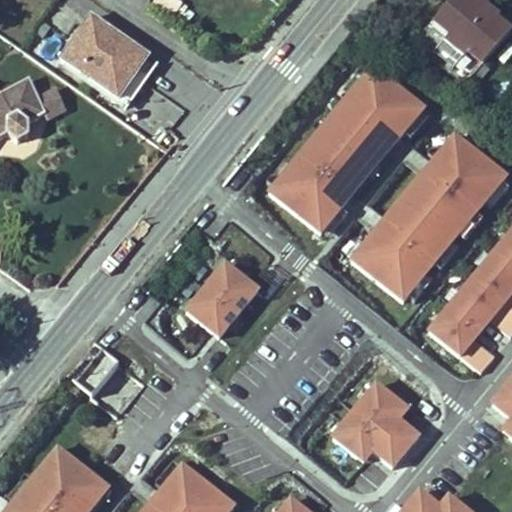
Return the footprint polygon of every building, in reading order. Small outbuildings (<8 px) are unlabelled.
[(482,1),(480,0),(451,0),(433,23),(449,36),(444,42),(464,59),(468,54),(483,66),(511,31),(497,19),(500,16),(487,5),(486,4),(481,10),(476,7),(482,1)] [(480,0),(482,1),(476,7),(481,10),(486,4),(487,5),(490,0),(480,0)] [(91,20),(61,62),(118,102),(134,78),(122,69),(134,51),(91,20)] [(449,36),(433,23),(417,41),(453,72),(464,59),(444,42),(449,36)] [(147,60),(134,51),(122,69),(134,78),(147,60)] [(489,71),(483,66),(467,85),(473,89),(489,71)] [(269,194),(320,237),(344,208),(340,205),(395,137),(400,140),(424,111),(372,69),(269,194)] [(145,85),(134,78),(118,102),(128,109),(145,85)] [(0,98),(0,141),(7,138),(17,146),(29,139),(30,126),(46,119),(47,118),(39,101),(30,83),(0,98)] [(55,94),(39,101),(47,118),(46,119),(48,123),(65,115),(55,94)] [(375,234),(351,263),(403,305),(506,179),(455,137),(431,166),(435,170),(379,237),(375,234)] [(511,232),(428,334),(480,377),(494,360),(473,344),(490,323),(511,340),(511,338),(511,232)] [(186,314),(219,341),(258,294),(225,267),(186,314)] [(91,398),(117,420),(144,387),(118,365),(91,398)] [(511,423),(503,434),(511,441),(511,382),(492,407),(511,423)] [(408,412),(376,386),(332,440),(364,466),(373,454),(393,471),(419,439),(399,423),(408,412)] [(86,511),(105,489),(57,450),(5,511),(86,511)] [(232,511),(234,510),(182,467),(159,495),(162,499),(151,511),(232,511)] [(463,511),(449,500),(439,511),(420,494),(405,511),(463,511)] [(303,511),(291,501),(282,511),(303,511)]
